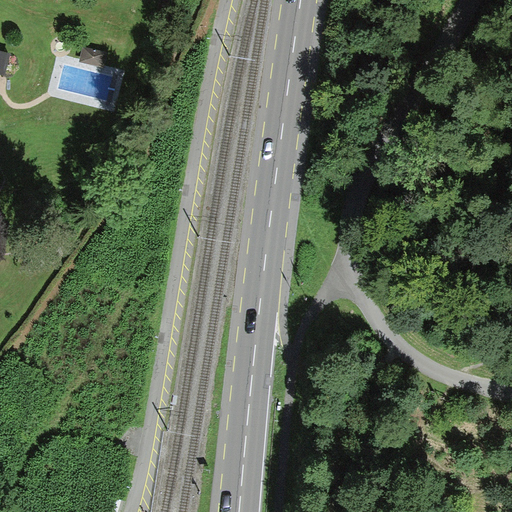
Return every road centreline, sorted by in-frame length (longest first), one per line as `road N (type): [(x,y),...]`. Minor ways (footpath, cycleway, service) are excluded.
road 1 (track): [(130,511),(216,0)]
road 2 (primary): [(239,511),(298,0)]
road 3 (track): [(511,395),(403,348),(364,310),(351,264),(350,202),(463,0)]
